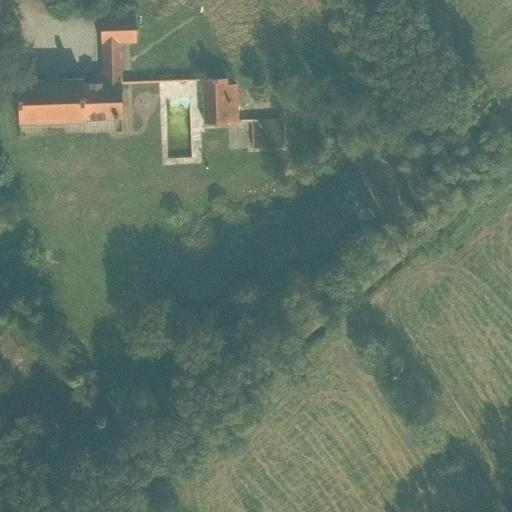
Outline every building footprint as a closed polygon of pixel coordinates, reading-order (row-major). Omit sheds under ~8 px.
[(133,15),(100,16),(101,43),(103,43),(103,45),(134,44),(133,15)] [(203,124),(239,122),(237,84),(228,85),(228,77),(201,78),(203,124)] [(118,82),(104,82),(83,83),(82,79),(61,80),(41,80),(17,81),(18,122),(38,121),(119,119),(118,82)] [(284,147),(282,119),(252,120),(253,148),(284,147)] [(60,463),(26,483),(42,511),(44,511),(61,502),(53,489),(69,480),(60,463)]
